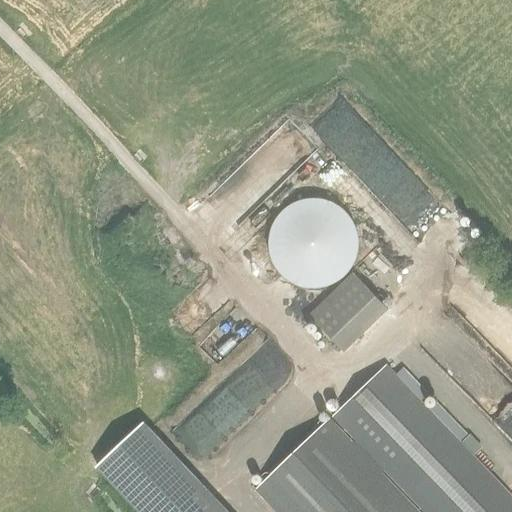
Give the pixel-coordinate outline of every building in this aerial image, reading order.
[(272,268),(279,277),(283,281),(289,285),(296,289),(304,291),(311,291),(319,291),(327,289),(334,285),(340,281),(346,275),(350,269),(353,262),(355,254),(356,247),(355,239),(353,232),(350,224),(346,218),(340,213),(334,208),(327,205),(319,203),(311,202),(304,203),(296,205),(289,208),(283,213),(277,218),(273,224),(270,231),(268,239),(267,247),(268,254),(270,262),(272,268)] [(344,353),(388,310),(352,274),(308,317),(344,353)] [(511,511),(511,495),(387,366),(333,418),(423,511),(511,511)] [(413,511),(328,423),(256,492),(275,511),(413,511)] [(227,511),(144,424),(96,469),(136,511),(227,511)]
